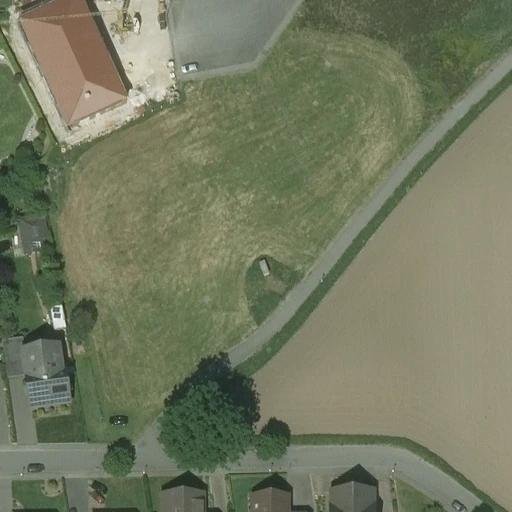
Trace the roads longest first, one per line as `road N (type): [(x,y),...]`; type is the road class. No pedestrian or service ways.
road 1 (residential): [(511,60),(418,155),(253,347),(182,398),(152,458)]
road 2 (residential): [(152,458),(392,459),(470,511)]
road 3 (residential): [(0,459),(152,458)]
